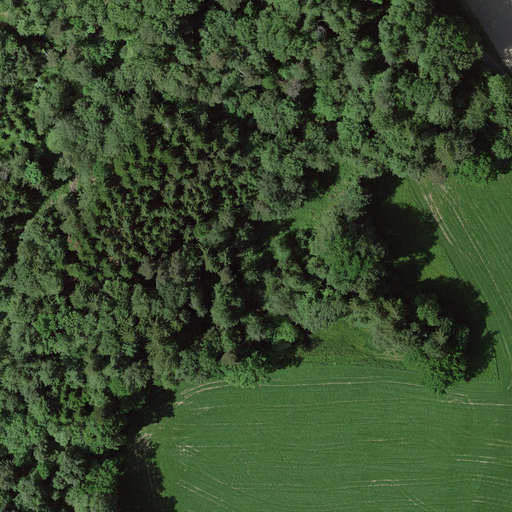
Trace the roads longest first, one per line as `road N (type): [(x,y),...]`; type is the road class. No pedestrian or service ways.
road 1 (track): [(153,75),(237,118),(321,125),(386,154),(511,154)]
road 2 (track): [(428,0),(511,86)]
